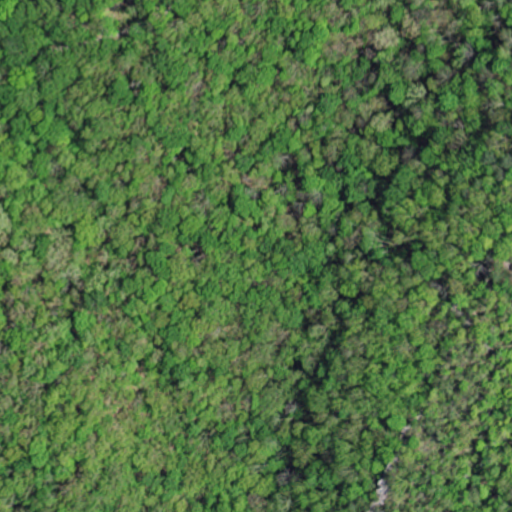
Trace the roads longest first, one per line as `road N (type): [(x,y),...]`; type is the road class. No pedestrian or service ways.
road 1 (residential): [(0,124),(511,44)]
road 2 (tertiary): [(0,65),(110,37),(178,0)]
